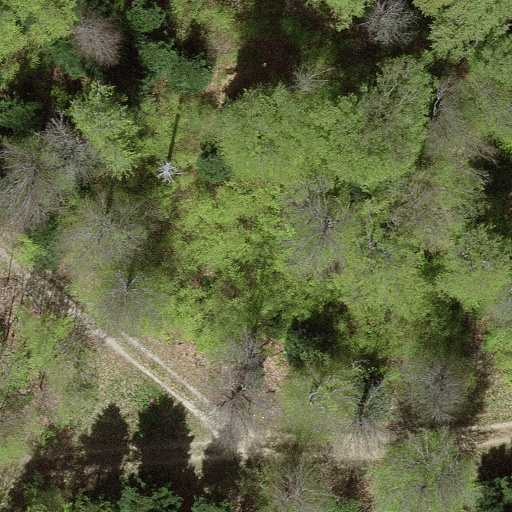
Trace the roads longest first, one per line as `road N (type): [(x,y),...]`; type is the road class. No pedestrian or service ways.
road 1 (track): [(511,429),(248,437),(0,464)]
road 2 (track): [(248,437),(68,296),(0,228)]
